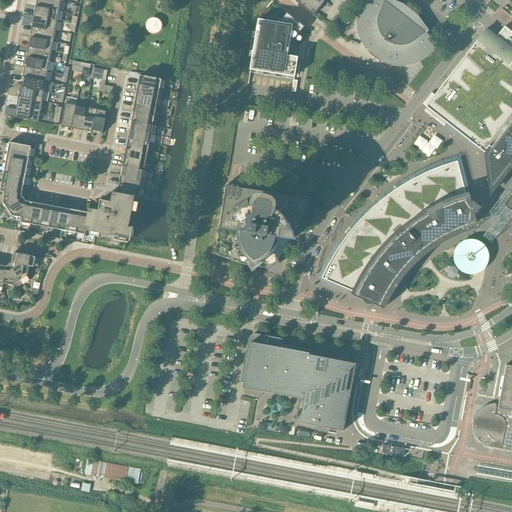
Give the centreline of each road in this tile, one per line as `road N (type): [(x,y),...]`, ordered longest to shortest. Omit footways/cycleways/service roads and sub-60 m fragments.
road 1 (residential): [(292,296),(298,268),(340,196),(461,41)]
road 2 (residential): [(184,292),(225,35),(238,0)]
road 3 (unclassified): [(383,340),(367,423),(443,437),(459,352)]
road 4 (tertiary): [(184,292),(116,278),(89,283),(58,361),(26,380)]
road 5 (tertiary): [(26,380),(109,391),(130,372),(143,323),(160,307),(182,304)]
